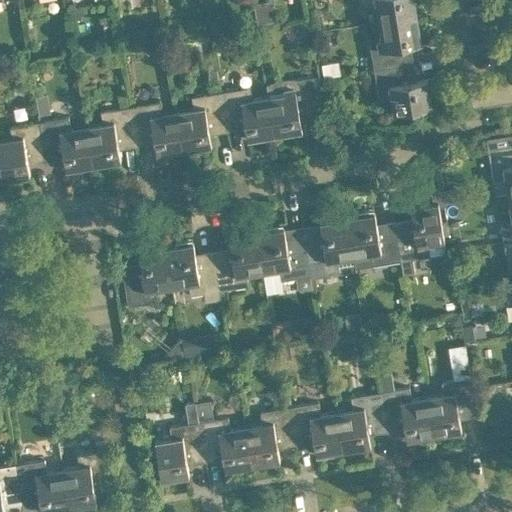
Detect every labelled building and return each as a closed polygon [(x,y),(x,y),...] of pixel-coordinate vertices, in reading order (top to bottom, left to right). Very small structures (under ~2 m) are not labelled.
[(362,0),(364,6),(376,4),(378,20),(416,13),(414,0),(362,0)] [(421,40),(416,13),(378,20),(381,36),(369,38),(374,67),(412,61),(409,43),(422,41),(422,40),(421,40)] [(220,28),(211,30),(213,38),(219,37),(221,34),(220,28)] [(338,59),(322,62),(324,75),(341,72),(338,59)] [(415,79),(412,61),(374,67),(379,97),(392,95),(394,110),(393,110),(393,111),(433,104),(433,103),(431,103),(427,78),(428,78),(428,77),(415,79)] [(23,78),(32,77),(30,62),(21,63),(23,78)] [(209,79),(219,79),(216,64),(208,64),(209,79)] [(283,79),(267,82),(269,95),(275,132),(301,128),(301,129),(302,129),(300,115),(318,112),(318,114),(319,114),(316,94),(313,74),(296,77),(283,79)] [(253,97),(251,84),(221,89),(228,127),(245,124),(248,138),(249,138),(248,136),(275,132),(269,95),(253,97)] [(212,144),(209,130),(228,127),(221,89),(192,94),(194,107),(178,110),(184,147),(210,143),(211,144),(212,144)] [(48,92),(36,94),(39,113),(51,111),(48,92)] [(163,112),(161,100),(131,105),(137,142),(155,139),(157,153),(158,153),(158,151),(184,147),(178,110),(163,112)] [(121,159),(119,145),(137,142),(131,105),(101,110),(103,122),(88,125),(94,162),(120,157),(120,159),(121,159)] [(71,128),(69,115),(40,119),(46,157),(64,154),(66,168),(67,168),(67,166),(94,162),(88,125),(71,128)] [(46,157),(40,119),(10,124),(12,137),(0,138),(0,162),(3,178),(4,178),(3,177),(29,172),(29,174),(30,174),(28,160),(46,157)] [(500,136),(487,138),(488,147),(501,145),(500,136)] [(511,143),(501,145),(488,147),(492,167),(494,178),(506,176),(509,192),(511,190),(511,143)] [(456,186),(444,188),(447,201),(459,199),(456,186)] [(511,190),(509,192),(511,208),(499,210),(503,239),(511,237),(511,190)] [(429,254),(427,242),(445,239),(438,200),(437,200),(438,201),(412,206),(412,204),(411,204),(413,218),(395,221),(401,259),(403,272),(415,269),(413,257),(429,254)] [(357,215),(347,216),(353,254),(355,266),(371,264),(401,259),(395,221),(377,224),(375,210),(374,210),(374,207),(357,210),(357,215)] [(322,233),(304,236),(310,274),(324,272),(336,270),(334,257),(353,254),(347,216),(338,218),(337,214),(320,217),(321,219),(320,219),(320,222),(322,233)] [(286,239),(284,225),(283,225),(283,227),(257,231),(263,269),(277,266),(280,279),(310,274),(304,236),(286,239)] [(263,269),(257,231),(230,236),(230,234),(229,234),(231,248),(213,251),(220,289),(249,284),(247,271),(263,269)] [(176,244),(166,246),(172,284),(188,281),(190,294),(204,292),(205,300),(221,297),(220,289),(213,251),(196,254),(193,240),(192,237),(175,240),(176,244)] [(511,237),(503,239),(508,269),(511,268),(511,237)] [(172,284),(166,246),(140,250),(140,249),(138,249),(141,263),(123,266),(123,264),(122,264),(128,303),(158,299),(156,286),(172,284)] [(258,312),(256,314),(257,321),(270,319),(267,300),(261,301),(261,303),(260,306),(259,309),(258,312)] [(461,311),(449,313),(451,324),(463,322),(461,311)] [(362,330),(360,313),(344,315),(345,331),(362,330)] [(373,313),(364,315),(366,324),(375,322),(373,313)] [(318,319),(295,322),(297,336),(320,333),(318,319)] [(383,323),(370,326),(372,338),(380,337),(384,330),(383,323)] [(473,323),(463,325),(465,339),(475,338),(473,323)] [(213,332),(203,334),(205,350),(215,349),(213,332)] [(365,346),(364,334),(338,337),(340,349),(365,346)] [(180,335),(165,352),(171,356),(182,355),(180,335)] [(451,344),(456,376),(472,373),(467,342),(451,344)] [(290,343),(281,345),(283,358),(292,356),(290,343)] [(153,367),(139,369),(140,380),(154,378),(153,367)] [(479,414),(475,394),(472,375),(442,380),(444,392),(428,395),(434,432),(460,428),(461,429),(462,429),(459,415),(477,412),(478,414),(479,414)] [(412,398),(409,385),(381,390),(387,427),(404,424),(407,438),(408,438),(407,436),(434,432),(428,395),(412,398)] [(371,444),(369,430),(387,427),(381,390),(351,396),(353,408),(338,411),(344,447),(370,443),(370,444),(371,444)] [(321,414),(319,400),(290,405),(296,442),(314,439),(316,453),(317,453),(317,451),(344,447),(338,411),(321,414)] [(209,418),(206,402),(197,404),(199,419),(206,457),(223,454),(225,468),(226,468),(226,466),(253,462),(247,425),(231,428),(228,414),(209,418)] [(280,459),(278,445),(296,442),(290,405),(260,411),(262,422),(247,425),(253,462),(279,457),(279,459),(280,459)] [(206,457),(199,419),(188,421),(170,424),(172,437),(156,439),(156,438),(155,438),(162,478),(163,478),(163,477),(188,472),(188,474),(189,474),(187,460),(206,457)] [(105,437),(97,439),(98,448),(107,447),(105,437)] [(114,486),(107,447),(98,448),(76,452),(78,464),(63,467),(69,504),(95,500),(96,501),(97,501),(94,488),(112,485),(113,487),(114,486)] [(46,469),(44,456),(15,461),(22,499),(40,497),(42,510),(43,510),(43,509),(69,504),(63,467),(46,469)] [(5,511),(4,502),(22,499),(15,461),(0,463),(0,511),(5,511)]
